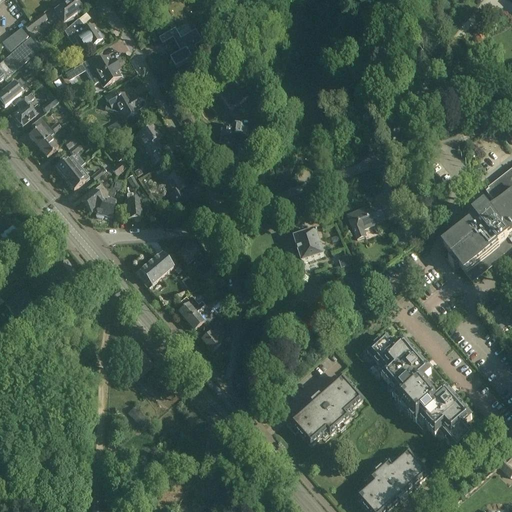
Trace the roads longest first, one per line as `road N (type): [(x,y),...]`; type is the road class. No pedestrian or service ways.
road 1 (residential): [(101,0),(219,219)]
road 2 (tertiary): [(219,219),(442,144)]
road 3 (secondary): [(67,235),(211,401)]
road 4 (secondary): [(220,394),(86,239)]
road 5 (unclassified): [(227,380),(236,314),(219,219)]
road 6 (secondary): [(321,511),(220,394)]
road 7 (secondary): [(211,401),(310,511)]
road 8 (tertiary): [(86,239),(180,232),(219,219)]
road 9 (secondary): [(86,239),(0,141)]
